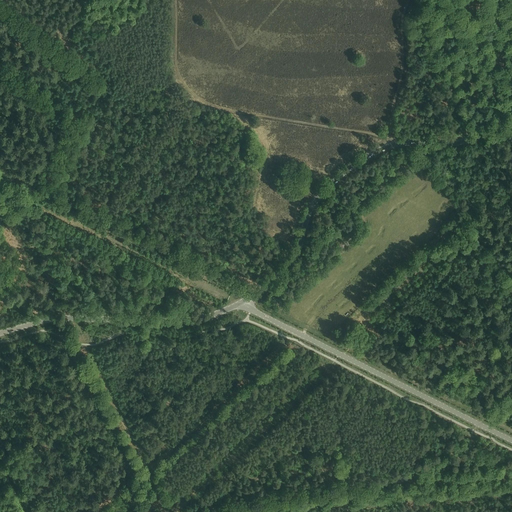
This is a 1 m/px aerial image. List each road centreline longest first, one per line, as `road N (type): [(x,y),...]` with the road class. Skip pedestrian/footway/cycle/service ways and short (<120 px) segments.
road 1 (track): [(408,0),(390,131),(381,136),(227,109),(188,92),(177,73),(175,0)]
road 2 (tertiary): [(240,303),(283,269),(311,207),(357,162),(403,142),(461,142),(511,118)]
road 3 (unknown): [(206,511),(402,481),(484,418),(511,428)]
road 4 (tertiary): [(511,440),(240,303)]
road 5 (track): [(240,303),(0,184)]
road 6 (track): [(298,332),(106,511)]
road 7 (tertiary): [(0,333),(48,319),(187,320),(240,303)]
road 8 (track): [(511,193),(340,354)]
road 9 (track): [(169,511),(75,318)]
road 10 (track): [(175,511),(321,372)]
road 11 (track): [(321,372),(332,385),(347,511)]
